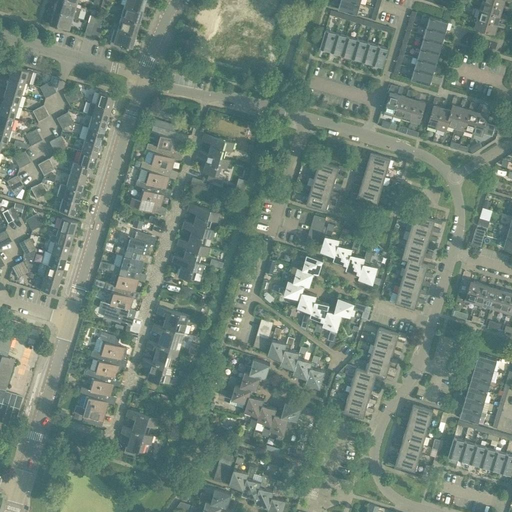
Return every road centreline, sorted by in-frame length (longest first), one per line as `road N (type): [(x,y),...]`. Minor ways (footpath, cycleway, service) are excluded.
road 1 (residential): [(39,417),(109,437),(206,96)]
road 2 (residential): [(452,253),(419,363),(376,425),(373,446),(383,488),(425,511)]
road 3 (tertiary): [(142,78),(68,321)]
road 4 (residential): [(253,292),(304,118)]
road 5 (residential): [(304,118),(413,151),(449,180)]
road 6 (residential): [(0,35),(142,78)]
